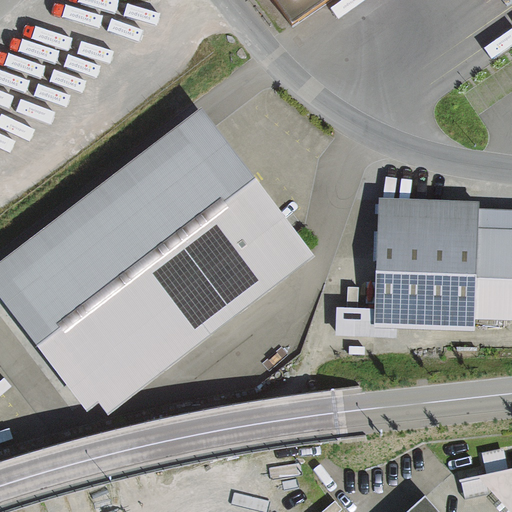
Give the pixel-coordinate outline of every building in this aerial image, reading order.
[(343,0),(270,0),(294,34),(343,0)] [(310,262),(197,117),(0,269),(0,302),(87,414),(99,405),(109,418),(310,262)] [(473,205),(378,202),(374,328),(473,331),(473,323),(511,323),(511,231),(472,230),(473,205)] [(511,511),(511,446),(482,452),(484,466),(457,469),(463,485),(486,483),(511,511)] [(438,511),(425,495),(406,511),(438,511)]
